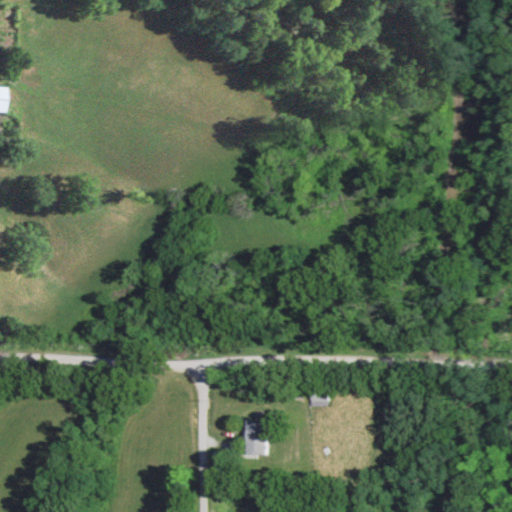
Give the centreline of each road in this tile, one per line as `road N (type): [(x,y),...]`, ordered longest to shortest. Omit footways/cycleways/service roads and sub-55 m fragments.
road 1 (residential): [(511,357),(263,350),(158,358),(0,349)]
road 2 (residential): [(203,511),(195,357)]
